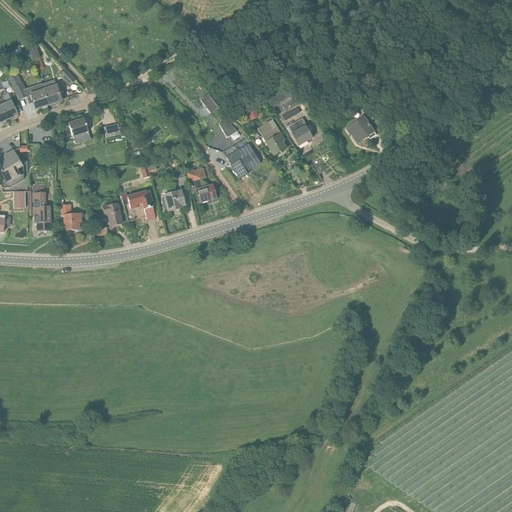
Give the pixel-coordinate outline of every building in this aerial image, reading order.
[(33,61),(40,59),(35,44),(28,46),(33,61)] [(69,85),(75,80),(65,70),(60,75),(69,85)] [(9,80),(14,90),(20,87),(16,77),(9,80)] [(60,101),(55,87),(56,87),(54,81),(41,86),(43,91),(48,106),(60,101)] [(25,98),(20,87),(14,90),(18,101),(25,98)] [(35,110),(48,106),(43,91),(30,95),(35,110)] [(208,91),(201,98),(212,110),(219,104),(208,91)] [(0,106),(7,121),(18,116),(8,94),(3,96),(6,103),(0,106)] [(297,108),(288,113),(290,118),(300,113),(297,108)] [(257,117),(254,111),(248,114),(251,120),(257,117)] [(288,113),(287,112),(281,115),(285,121),(290,118),(288,113)] [(364,117),(347,129),(357,144),(374,132),(364,117)] [(80,135),(88,132),(84,119),(68,124),(72,137),(73,137),(75,145),(82,143),(80,135)] [(227,138),(237,131),(226,120),(219,124),(227,138)] [(284,141),(280,134),(272,120),(257,129),(265,143),(273,156),(285,149),(282,142),(284,141)] [(312,139),(305,126),(305,127),(301,120),(287,128),(291,134),(298,147),(312,139)] [(249,127),(255,140),(259,138),(252,125),(249,127)] [(113,137),(111,126),(103,128),(106,138),(113,137)] [(16,170),(21,167),(13,151),(6,154),(8,157),(0,161),(0,171),(7,183),(19,176),(16,170)] [(238,161),(230,165),(235,174),(236,176),(237,176),(239,179),(247,175),(245,173),(259,164),(253,153),(238,161)] [(311,164),(318,175),(324,172),(318,160),(311,164)] [(146,166),(140,168),(143,179),(150,178),(146,166)] [(183,170),(174,172),(178,186),(186,184),(183,170)] [(192,193),(196,192),(199,203),(215,199),(212,186),(204,188),(199,171),(186,174),(189,183),(192,193)] [(37,232),(49,232),(49,208),(44,208),(43,187),(33,187),(34,225),(37,224),(37,232)] [(176,192),(166,195),(164,189),(158,191),(160,196),(164,195),(169,212),(181,209),(180,206),(185,204),(181,191),(176,193),(176,192)] [(123,205),(128,203),(130,210),(137,208),(136,205),(142,204),(147,221),(155,219),(148,191),(126,197),(125,194),(120,196),(123,205)] [(24,192),(13,192),(14,210),(24,209),(24,192)] [(104,216),(108,215),(110,228),(121,225),(117,204),(102,208),(104,216)] [(80,215),(71,215),(71,205),(59,206),(60,217),(63,217),(64,231),(79,230),(78,223),(81,223),(80,215)]
